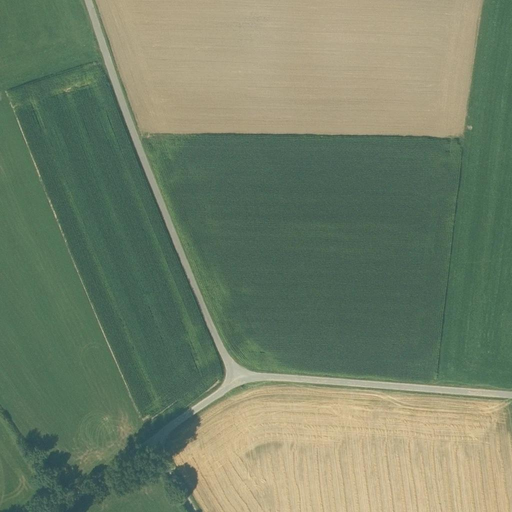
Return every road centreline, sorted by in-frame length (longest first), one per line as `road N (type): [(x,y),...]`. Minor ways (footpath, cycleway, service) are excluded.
road 1 (unclassified): [(88,0),(214,336),(238,380)]
road 2 (unclassified): [(238,380),(511,395)]
road 3 (unclassified): [(46,511),(153,440)]
